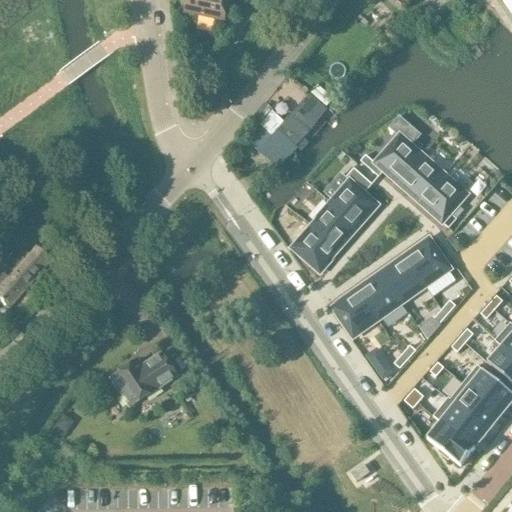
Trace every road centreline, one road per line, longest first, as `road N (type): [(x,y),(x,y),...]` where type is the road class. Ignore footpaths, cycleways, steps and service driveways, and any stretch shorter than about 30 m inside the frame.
road 1 (residential): [(230,218),(432,511)]
road 2 (unclassified): [(0,368),(189,167)]
road 3 (unclassified): [(189,167),(331,0)]
road 4 (residential): [(189,167),(160,128),(145,0)]
